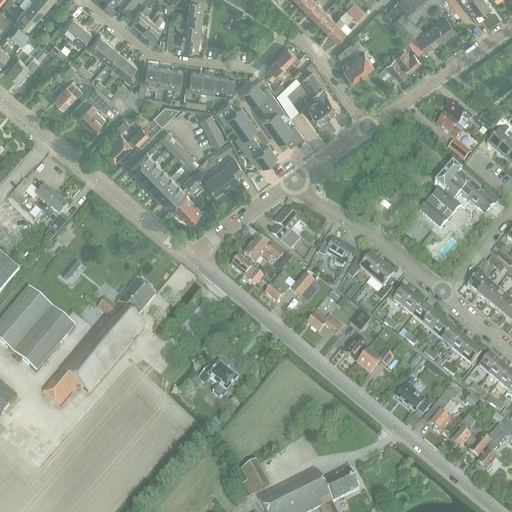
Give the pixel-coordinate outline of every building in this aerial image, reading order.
[(8,9),(15,2),(12,0),(9,0),(4,6),(8,9)] [(24,9),(36,20),(44,11),(31,0),(24,9)] [(31,0),(44,11),(52,1),(50,0),(31,0)] [(132,0),(131,0),(123,10),(122,10),(128,15),(137,4),(132,0)] [(131,22),(142,31),(151,20),(145,15),(151,9),(148,7),(153,0),(132,0),(137,4),(139,1),(141,3),(145,6),(141,12),(140,11),(131,22)] [(185,0),(190,1),(189,10),(203,12),(204,0),(185,0)] [(296,0),(306,10),(315,1),(313,0),(296,0)] [(340,17),(335,22),(326,31),(337,41),(346,32),(347,33),(352,29),(345,22),(353,14),(358,20),(364,14),(353,4),(350,0),(345,5),(349,9),(348,9),(348,10),(341,17),(340,17)] [(401,0),(385,15),(408,41),(407,42),(408,43),(418,55),(425,50),(442,38),(444,40),(455,31),(445,17),(423,32),(416,24),(442,0),(401,0)] [(469,0),(467,1),(464,4),(472,16),(476,13),(478,15),(488,7),(483,0),(469,0)] [(306,10),(316,21),(325,12),(315,1),(306,10)] [(28,29),(36,20),(24,9),(16,19),(28,29)] [(182,21),(182,22),(201,24),(203,12),(189,10),(187,22),(182,21)] [(316,21),(326,31),(335,22),(325,12),(316,21)] [(0,27),(3,29),(10,20),(5,15),(0,20),(0,27)] [(151,20),(142,31),(153,40),(162,29),(158,26),(163,20),(159,16),(154,22),(151,20)] [(73,17),(62,29),(68,34),(65,37),(69,41),(72,37),(82,25),(73,17)] [(182,22),(181,27),(186,28),(185,35),(199,37),(201,24),(182,22)] [(82,25),(72,37),(77,42),(75,45),(78,48),(81,45),(91,33),(82,25)] [(18,27),(10,36),(21,46),(29,36),(18,27)] [(90,47),(99,55),(109,43),(100,35),(90,47)] [(185,35),(184,48),(198,50),(199,37),(185,35)] [(341,60),(349,54),(360,47),(356,41),(337,54),(341,60)] [(109,43),(99,55),(108,63),(118,50),(109,43)] [(0,46),(0,63),(9,53),(8,52),(12,47),(8,44),(3,49),(0,46)] [(52,50),(57,54),(61,50),(55,46),(52,50)] [(288,48),(276,59),(284,67),(291,60),(296,65),(301,61),(288,48)] [(402,48),(394,55),(396,58),(402,64),(401,65),(409,73),(419,64),(412,55),(410,57),(408,55),(402,48)] [(32,72),(38,64),(41,61),(42,62),(48,54),(41,49),(35,56),(38,58),(35,61),(32,59),(26,66),(18,59),(8,71),(18,80),(28,69),(32,72)] [(67,55),(61,50),(57,54),(63,59),(67,55)] [(108,63),(115,68),(110,73),(113,75),(128,58),(118,50),(108,63)] [(353,81),(374,66),(364,53),(352,61),(350,59),(342,65),(353,81)] [(384,67),(377,74),(383,81),(384,80),(388,76),(392,80),(395,76),(399,81),(407,74),(403,69),(397,62),(395,60),(396,59),(393,56),(391,57),(393,60),(384,67)] [(128,58),(113,75),(114,76),(118,71),(127,78),(127,77),(130,80),(133,80),(134,78),(134,76),(131,73),(137,66),(128,58)] [(277,74),(284,67),(276,59),(265,70),(278,83),(283,79),(277,74)] [(79,69),(83,73),(87,69),(82,65),(79,69)] [(77,71),(71,66),(61,76),(67,81),(77,71)] [(145,82),(152,83),(151,90),(156,90),(157,84),(156,84),(159,68),(147,66),(145,82)] [(156,84),(157,84),(168,85),(171,69),(159,68),(156,84)] [(94,74),(87,69),(83,73),(90,79),(94,74)] [(171,69),(168,85),(175,86),(174,93),(180,94),(183,71),(171,69)] [(299,69),(293,75),(296,78),(302,73),(299,69)] [(191,72),(188,89),(196,90),(195,96),(200,97),(201,90),(203,74),(191,72)] [(320,84),(311,73),(301,80),(306,86),(308,85),(312,90),(320,84)] [(203,74),(201,90),(208,91),(207,98),(212,99),(213,92),(215,76),(203,74)] [(215,76),(213,92),(225,94),(233,95),(234,95),(234,94),(235,91),(236,80),(227,79),(227,78),(215,76)] [(77,98),(83,92),(72,81),(67,87),(66,86),(54,99),(63,108),(75,96),(77,98)] [(96,85),(101,90),(104,86),(99,81),(96,85)] [(122,84),(115,93),(120,97),(127,88),(122,84)] [(257,84),(243,93),(251,104),(256,101),(263,109),(276,100),(267,87),(262,91),(257,84)] [(283,90),(279,85),(274,90),(278,95),(283,90)] [(107,95),(110,91),(104,86),(101,90),(107,95)] [(141,99),(145,103),(146,104),(153,105),(154,100),(143,98),(145,88),(140,87),(138,97),(141,99)] [(127,88),(120,97),(124,100),(131,92),(127,88)] [(303,108),(303,110),(306,115),(309,115),(312,113),(320,124),(339,110),(323,88),(315,94),(318,100),(310,106),(308,104),(303,108)] [(95,89),(88,97),(104,112),(111,105),(107,101),(95,89)] [(131,92),(124,100),(129,104),(136,95),(131,92)] [(136,95),(129,104),(133,108),(141,99),(138,97),(136,95)] [(141,99),(133,108),(138,112),(145,103),(141,99)] [(276,100),(263,109),(269,118),(264,122),(271,132),(284,122),(279,116),(285,112),(276,100)] [(230,103),(216,113),(225,126),(230,122),(235,129),(249,119),(241,109),(236,112),(230,103)] [(453,104),(444,115),(457,125),(462,120),(467,124),(471,119),(453,104)] [(94,132),(102,124),(106,120),(96,110),(96,109),(92,105),(79,118),(94,132)] [(165,107),(158,113),(167,122),(171,118),(180,110),(165,107)] [(200,121),(203,126),(214,120),(211,115),(200,121)] [(454,129),(457,125),(444,115),(435,126),(454,141),(460,134),(454,129)] [(490,132),(495,127),(481,116),(477,121),(490,132)] [(240,135),(235,139),(244,152),(257,142),(251,133),(256,129),(249,119),(235,129),(240,135)] [(214,120),(203,126),(206,131),(216,126),(214,120)] [(124,121),(116,128),(121,133),(128,126),(124,121)] [(284,122),(271,132),(279,143),(284,139),(290,148),(304,138),(295,125),(289,129),(284,122)] [(216,126),(206,131),(209,137),(219,131),(216,126)] [(121,134),(105,149),(116,160),(132,145),(131,145),(135,141),(139,145),(148,135),(141,128),(132,137),(132,138),(128,142),(121,134)] [(219,131),(209,137),(211,142),(222,136),(219,131)] [(176,140),(168,132),(161,140),(168,148),(176,140)] [(486,146),(496,155),(507,142),(497,134),(486,146)] [(222,136),(211,142),(214,147),(225,142),(222,136)] [(176,156),(184,148),(176,140),(168,148),(176,156)] [(463,161),(471,153),(456,140),(448,149),(463,161)] [(257,142),(244,152),(253,164),(258,160),(263,167),(277,157),(269,147),(264,151),(257,142)] [(511,146),(507,142),(496,155),(505,163),(511,155),(511,146)] [(228,143),(223,147),(227,153),(232,149),(228,143)] [(184,148),(176,156),(184,164),(191,156),(184,148)] [(147,153),(130,169),(138,177),(155,161),(147,153)] [(191,156),(184,164),(192,172),(199,165),(199,164),(191,156)] [(237,177),(243,172),(234,159),(227,164),(228,166),(207,182),(216,195),(231,184),(233,185),(239,180),(237,177)] [(155,161),(138,177),(146,185),(162,169),(155,161)] [(432,198),(426,204),(427,205),(446,222),(452,216),(460,206),(464,209),(469,203),(480,212),(484,215),(493,205),(494,206),(498,201),(485,188),(480,193),(459,175),(460,174),(451,166),(434,186),(439,190),(432,198)] [(162,169),(146,185),(154,193),(170,177),(162,169)] [(193,174),(183,184),(187,187),(185,189),(188,192),(189,190),(191,192),(201,182),(193,174)] [(170,177),(154,193),(161,201),(178,185),(170,177)] [(34,222),(56,197),(44,187),(39,193),(31,186),(25,181),(15,192),(15,191),(10,197),(21,207),(26,201),(22,197),(26,192),(34,199),(35,197),(41,202),(36,208),(37,209),(31,217),(35,221),(34,222)] [(178,185),(161,201),(169,209),(172,207),(173,207),(173,208),(186,196),(185,196),(184,195),(188,192),(185,189),(183,191),(178,185)] [(186,196),(173,208),(188,224),(201,212),(186,196)] [(56,197),(34,222),(38,226),(45,218),(52,223),(45,231),(51,237),(52,236),(55,239),(67,224),(59,217),(68,207),(56,197)] [(426,204),(419,212),(439,230),(446,222),(427,205),(426,204)] [(299,222),(286,210),(274,223),(279,228),(272,236),(281,243),(290,251),(301,240),(291,231),(299,222)] [(325,253),(336,259),(334,262),(334,264),(341,268),(343,267),(345,264),(345,265),(353,251),(334,239),(329,246),(324,243),(318,254),(323,257),(325,253)] [(277,262),(283,255),(271,245),(267,250),(256,240),(243,255),(255,265),(262,257),(267,261),(271,257),(277,262)] [(311,249),(303,263),(307,265),(315,252),(311,249)] [(0,293),(20,270),(0,252),(0,293)] [(496,257),(503,262),(506,259),(499,254),(496,257)] [(285,255),(280,260),(281,263),(284,266),(287,263),(290,260),(285,255)] [(360,270),(371,279),(382,265),(370,256),(364,263),(358,259),(346,274),(352,279),(360,270)] [(255,286),(263,277),(256,271),(256,272),(252,269),(253,268),(239,257),(232,266),(245,278),(246,277),(249,280),(248,281),(255,286)] [(487,262),(496,270),(501,265),(491,257),(487,262)] [(503,262),(509,268),(511,265),(511,264),(506,259),(503,262)] [(312,264),(309,270),(314,273),(317,267),(312,264)] [(375,297),(381,302),(392,288),(386,284),(394,274),(382,265),(371,279),(382,288),(375,297)] [(501,265),(496,270),(500,273),(504,268),(501,265)] [(466,286),(476,294),(489,278),(480,271),(477,274),(466,286)] [(282,273),(265,295),(276,304),(283,296),(289,290),(291,292),(296,285),(288,279),(289,279),(282,273)] [(291,292),(290,293),(299,300),(301,299),(313,285),(314,284),(304,276),(296,285),(291,292)] [(489,278),(476,294),(485,302),(495,290),(486,282),(489,279),(489,278)] [(136,319),(155,296),(137,281),(115,307),(105,298),(97,308),(107,316),(43,393),(60,407),(78,385),(88,394),(145,327),(136,319)] [(313,285),(301,299),(307,304),(317,293),(319,290),(313,285)] [(353,287),(345,296),(350,301),(358,291),(353,287)] [(29,288),(0,322),(0,342),(36,373),(75,327),(29,288)] [(393,301),(403,309),(413,297),(403,288),(393,301)] [(495,290),(485,302),(494,310),(505,298),(495,290)] [(413,297),(403,309),(413,318),(423,305),(413,297)] [(341,298),(336,306),(341,309),(346,302),(341,298)] [(511,304),(505,298),(494,310),(504,318),(511,308),(511,304)] [(363,301),(358,307),(368,315),(373,309),(363,301)] [(423,305),(413,318),(422,326),(433,313),(423,305)] [(360,312),(350,324),(360,332),(370,320),(360,312)] [(317,313),(307,325),(318,334),(324,326),(329,329),(334,334),(340,326),(335,322),(329,317),(326,320),(317,313)] [(433,313),(422,326),(432,334),(442,321),(433,313)] [(384,323),(389,326),(392,322),(387,318),(384,323)] [(442,321),(432,334),(441,342),(452,329),(442,321)] [(392,322),(389,326),(394,330),(397,326),(392,322)] [(452,329),(441,342),(451,350),(461,338),(452,329)] [(399,334),(404,338),(407,333),(402,330),(399,334)] [(404,338),(409,342),(412,337),(407,333),(404,338)] [(412,337),(409,342),(413,346),(417,341),(412,337)] [(357,338),(343,355),(347,358),(347,360),(350,363),(353,363),(354,363),(362,353),(364,351),(359,347),(362,343),(357,338)] [(461,338),(451,350),(460,358),(471,345),(461,338)] [(471,345),(460,358),(470,366),(481,354),(471,345)] [(403,349),(399,354),(407,360),(411,355),(403,349)] [(427,349),(424,353),(429,357),(432,353),(427,349)] [(368,353),(357,366),(369,376),(380,363),(385,368),(386,367),(387,368),(387,369),(390,371),(391,371),(398,364),(397,362),(395,360),(393,360),(392,359),(393,358),(385,352),(378,361),(368,353)] [(432,353),(429,357),(433,361),(437,356),(432,353)] [(409,364),(414,368),(422,359),(417,355),(409,364)] [(478,368),(488,376),(499,364),(489,355),(478,368)] [(428,362),(424,367),(436,377),(441,371),(428,362)] [(222,398),(238,379),(219,363),(213,371),(208,367),(198,379),(205,385),(210,379),(218,386),(214,391),(222,398)] [(443,369),(448,372),(452,368),(447,364),(443,369)] [(499,364),(488,376),(498,385),(509,372),(499,364)] [(417,377),(424,369),(421,367),(414,375),(417,377)] [(452,368),(448,372),(453,376),(457,372),(452,368)] [(511,374),(509,372),(498,385),(507,393),(511,387),(511,374)] [(187,397),(195,386),(189,381),(180,391),(187,397)] [(402,389),(395,397),(407,407),(414,413),(421,404),(413,397),(415,393),(411,390),(415,385),(410,381),(403,390),(402,389)] [(0,417),(17,398),(0,382),(0,417)] [(470,389),(475,392),(478,388),(473,384),(470,389)] [(449,421),(441,414),(453,399),(454,401),(459,395),(450,387),(423,421),(439,434),(449,421)] [(475,392),(479,396),(479,397),(483,400),(486,395),(485,393),(478,388),(475,392)] [(471,395),(465,401),(473,407),(478,401),(471,395)] [(486,402),(489,405),(490,404),(495,408),(498,403),(492,398),(489,398),(486,402)] [(498,403),(495,408),(500,411),(503,407),(498,403)] [(477,442),(472,448),(469,452),(478,459),(479,457),(481,458),(476,464),(485,472),(496,459),(491,455),(507,435),(511,439),(511,428),(507,424),(507,423),(496,414),(492,418),(500,424),(487,439),(483,436),(477,442)] [(458,450),(465,442),(472,448),(477,442),(470,436),(469,437),(468,436),(471,431),(470,430),(475,423),(468,417),(459,428),(460,429),(449,443),(458,450)] [(249,496),(269,484),(255,462),(241,471),(247,481),(242,484),(249,496)] [(336,511),(332,503),(359,490),(349,469),(322,483),(316,472),(258,501),(263,511),(310,511),(322,506),(323,507),(320,509),(321,511),(336,511)]
